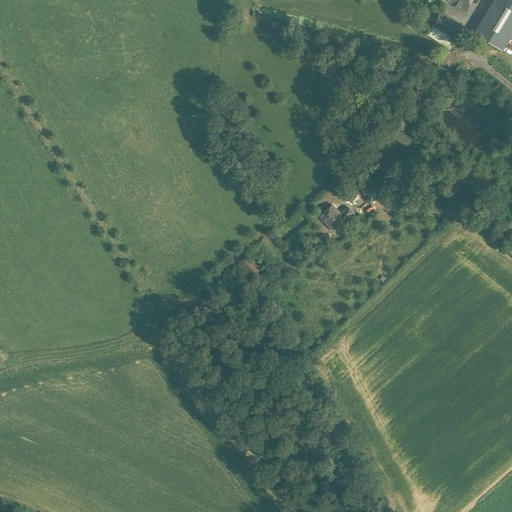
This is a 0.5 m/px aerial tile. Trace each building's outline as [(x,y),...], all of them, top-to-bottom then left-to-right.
[(448,0),(466,12),(473,0),(448,0)] [(511,2),(510,1),(508,0),(490,0),(482,15),(492,21),(508,32),(504,39),(511,44),(511,2)] [(441,13),(428,35),(450,48),(463,27),(441,13)] [(492,21),(482,37),(498,48),(504,39),(508,32),(492,21)] [(370,178),(361,187),(372,199),(382,190),(370,178)] [(333,205),(321,217),(328,224),(340,212),(333,205)] [(355,213),(348,207),(341,213),(348,220),(355,213)] [(340,212),(328,224),(336,232),(348,220),(341,213),(340,212)] [(251,256),(239,267),(251,278),(262,267),(251,256)]
